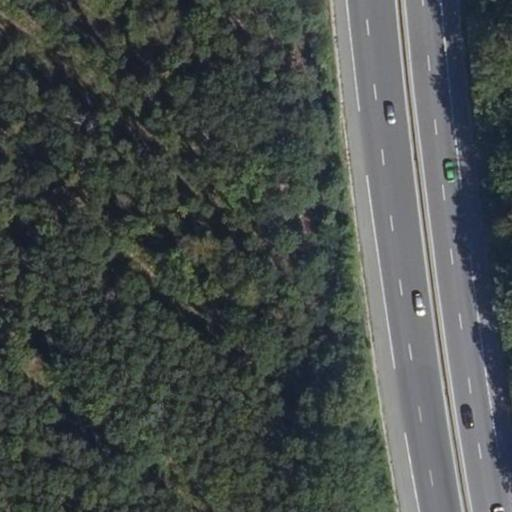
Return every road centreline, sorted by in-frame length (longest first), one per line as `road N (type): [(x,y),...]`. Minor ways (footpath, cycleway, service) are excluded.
road 1 (motorway): [(364,0),(437,511)]
road 2 (motorway): [(490,511),(422,0)]
